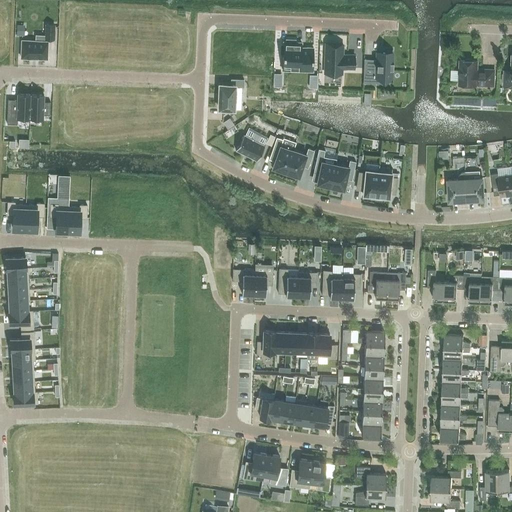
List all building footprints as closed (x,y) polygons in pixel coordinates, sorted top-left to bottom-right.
[(46,25),(45,38),(54,39),(54,25),(46,25)] [(22,40),(21,58),(47,59),(48,41),(22,40)] [(295,40),(286,40),(286,42),(283,42),(283,45),(281,44),(281,53),(283,53),(283,62),(291,63),(290,70),(312,71),(313,48),(301,47),(301,42),(295,42),(295,40)] [(343,44),(325,43),(324,73),(342,73),(342,68),(354,68),(354,55),(342,54),(343,44)] [(504,69),(503,86),(510,86),(510,88),(511,87),(511,50),(511,51),(511,69),(504,69)] [(392,53),(377,52),(376,62),(372,61),(372,64),(366,64),(365,76),(376,76),(391,77),(392,69),(393,69),(393,62),(392,62),(392,53)] [(460,60),(459,84),(494,86),(494,70),(477,69),(477,61),(472,61),(471,59),(466,59),(464,60),(460,60)] [(219,100),(219,109),(234,109),(235,86),(243,86),(244,80),(231,79),(231,85),(220,85),(219,93),(219,100)] [(8,99),(7,124),(17,124),(17,120),(30,120),(30,118),(31,94),(18,93),(17,99),(8,99)] [(31,94),(30,118),(43,118),(43,114),(50,115),(50,101),(43,101),(44,95),(31,94)] [(495,107),(493,99),(483,101),(484,109),(495,107)] [(243,134),(235,150),(257,160),(265,145),(243,134)] [(282,139),(276,137),(270,155),(276,157),(272,167),(285,172),(293,149),(280,145),(282,139)] [(306,154),(293,149),(285,172),(299,176),(302,166),(308,168),(314,150),(308,148),(306,154)] [(324,150),(318,149),(313,171),(319,173),(316,183),(330,186),(335,163),(336,159),(323,156),(324,150)] [(348,166),(335,163),(330,186),(344,189),(346,179),(352,180),(356,161),(349,160),(348,166)] [(365,172),(358,171),(356,187),(363,188),(363,195),(372,195),(371,196),(376,196),(379,167),(378,167),(378,171),(365,170),(365,172)] [(392,168),(379,167),(376,196),(380,197),(380,196),(389,197),(390,190),(396,191),(397,177),(391,176),(392,168)] [(449,201),(466,200),(465,171),(464,171),(464,172),(463,172),(461,173),(460,174),(459,176),(458,177),(458,179),(448,180),(449,201)] [(469,172),(467,172),(465,172),(465,171),(466,200),(483,199),(482,178),(472,178),(472,177),(471,175),(470,173),(469,172)] [(511,194),(511,187),(510,174),(498,176),(498,173),(491,174),(494,195),(505,193),(505,195),(511,194)] [(25,230),(26,204),(15,204),(15,202),(8,202),(7,214),(13,214),(13,229),(24,230),(25,230)] [(36,230),(37,215),(43,216),(44,203),(37,203),(37,205),(26,204),(25,230),(26,230),(36,230)] [(51,203),(50,216),(56,216),(56,231),(67,231),(67,232),(68,232),(69,206),(58,205),(58,204),(51,203)] [(80,206),(69,206),(68,232),(69,232),(69,231),(79,232),(80,217),(86,217),(87,205),(80,204),(80,206)] [(25,257),(6,258),(7,270),(8,270),(7,269),(26,268),(26,267),(25,257)] [(26,268),(7,269),(8,270),(8,280),(28,279),(28,267),(26,267),(26,268)] [(255,269),(233,268),(232,280),(242,280),(241,294),(254,294),(255,269)] [(298,275),(287,275),(288,268),(279,268),(278,293),(285,293),(285,296),(297,296),(298,275)] [(273,270),(255,269),(254,294),(266,295),(266,281),(272,282),(273,270)] [(444,300),(445,281),(435,281),(436,270),(428,269),(427,287),(433,287),(433,299),(444,300)] [(341,298),(342,273),(331,272),(332,270),(323,270),(322,295),(329,295),(329,297),(341,298)] [(298,275),(297,296),(310,297),(310,283),(316,283),(317,272),(298,271),(298,275)] [(387,298),(388,272),(370,271),(369,284),(367,284),(367,292),(368,292),(368,291),(375,291),(375,297),(387,298)] [(405,290),(405,283),(410,284),(410,277),(405,276),(406,272),(388,272),(387,298),(398,298),(399,289),(405,290)] [(361,274),(342,273),(341,298),(354,298),(354,285),(360,285),(361,274)] [(463,288),(463,275),(454,274),(451,281),(445,281),(444,300),(456,300),(457,288),(463,288)] [(480,301),(481,283),(469,282),(470,275),(463,275),(463,288),(469,289),(468,301),(480,301)] [(499,276),(492,276),(481,276),(481,283),(480,301),(492,302),(492,290),(498,290),(499,276)] [(511,276),(506,277),(499,276),(498,290),(505,290),(504,302),(511,302),(511,276)] [(28,279),(8,280),(9,289),(8,289),(8,291),(29,289),(28,279)] [(29,289),(8,291),(9,292),(9,301),(27,300),(27,301),(30,301),(29,289)] [(27,300),(9,301),(10,312),(28,311),(27,301),(27,300)] [(10,312),(9,312),(10,323),(20,323),(21,329),(33,328),(32,310),(28,311),(10,312)] [(342,329),(342,342),(350,342),(351,329),(342,329)] [(274,350),(275,331),(264,330),(263,341),(257,341),(256,353),(275,354),(275,350),(274,350)] [(21,338),(11,339),(11,350),(12,350),(35,349),(34,331),(21,332),(21,338)] [(285,351),(286,331),(284,331),(284,332),(275,331),(274,350),(275,350),(285,351)] [(296,351),(297,332),(287,332),(287,331),(286,331),(285,351),(296,351)] [(358,342),(365,342),(384,343),(384,331),(365,331),(365,336),(358,338),(358,342)] [(307,351),(307,332),(297,332),(296,351),(307,351)] [(317,352),(318,333),(307,332),(307,351),(317,352)] [(335,357),(335,344),(329,344),(329,333),(318,333),(317,352),(317,356),(335,357)] [(444,346),(470,347),(470,343),(463,340),(463,335),(444,334),(444,346)] [(511,359),(511,340),(501,340),(501,346),(491,345),(490,371),(501,372),(501,365),(503,365),(505,363),(505,359),(511,359)] [(383,355),(384,343),(365,342),(364,354),(383,355)] [(470,352),(470,347),(444,346),(443,357),(462,358),(462,351),(470,352)] [(35,349),(12,350),(13,361),(33,360),(35,360),(35,349)] [(383,366),(383,355),(364,354),(364,365),(383,366)] [(462,369),(462,358),(443,357),(443,368),(462,369)] [(33,360),(13,361),(13,370),(13,371),(33,370),(33,360)] [(382,377),(383,366),(364,365),(363,377),(382,377)] [(469,369),(462,369),(443,368),(442,380),(461,381),(462,375),(469,373),(469,369)] [(33,370),(13,371),(13,373),(14,382),(34,381),(33,370)] [(382,389),(382,377),(363,377),(363,388),(382,389)] [(442,380),(442,391),(468,392),(468,387),(461,387),(461,381),(442,380)] [(34,381),(14,382),(14,392),(14,393),(35,392),(35,391),(34,381)] [(381,400),(382,389),(363,388),(357,388),(357,392),(363,393),(362,399),(381,400)] [(14,392),(14,404),(38,403),(37,391),(35,391),(35,392),(14,393),(14,392)] [(442,391),(441,403),(460,403),(461,397),(467,397),(468,392),(442,391)] [(256,396),(254,408),(260,409),(259,416),(271,418),(274,399),(256,396)] [(295,402),(292,421),(303,423),(306,404),(307,400),(295,398),(294,402),(295,402)] [(274,399),(271,418),(281,420),(284,400),(274,399)] [(381,412),(381,400),(362,399),(362,411),(381,412)] [(509,432),(510,413),(503,412),(503,409),(501,406),(499,406),(500,400),(489,399),(488,425),(498,426),(498,431),(509,432)] [(284,400),(281,420),(292,421),(295,402),(294,402),(284,400)] [(460,415),(460,403),(441,403),(441,414),(460,415)] [(306,404),(303,423),(313,424),(316,405),(306,404)] [(316,405),(313,424),(325,426),(325,423),(331,424),(334,405),(327,404),(327,407),(316,405)] [(381,423),(381,412),(362,411),(362,422),(381,423)] [(467,415),(460,415),(441,414),(440,425),(459,426),(460,421),(467,419),(467,415)] [(347,422),(339,421),(338,434),(346,434),(347,422)] [(380,435),(381,423),(362,422),(361,434),(380,435)] [(459,432),(459,426),(440,425),(440,437),(466,438),(466,434),(459,432)] [(245,464),(242,478),(255,480),(256,475),(263,477),(264,474),(263,474),(267,454),(254,452),(251,465),(245,464)] [(267,454),(263,474),(264,474),(270,475),(269,482),(285,485),(287,471),(277,470),(279,456),(267,454)] [(291,472),(289,486),(309,488),(310,484),(309,483),(312,461),(299,459),(297,473),(291,472)] [(312,461),(309,483),(310,484),(316,484),(316,489),(328,491),(330,477),(323,476),(325,462),(312,461)] [(365,485),(385,485),(386,474),(369,473),(370,467),(356,466),(356,476),(365,479),(365,485)] [(497,470),(498,490),(509,490),(509,499),(511,499),(511,485),(509,486),(509,469),(497,470)] [(431,487),(451,488),(451,477),(461,477),(461,471),(448,470),(448,476),(431,476),(431,487)] [(486,490),(498,490),(497,470),(486,470),(486,486),(479,486),(480,500),(486,500),(486,490)] [(385,497),(385,485),(365,485),(365,490),(355,492),(355,504),(368,505),(368,496),(385,497)] [(450,500),(451,488),(431,487),(430,499),(447,500),(446,506),(460,507),(460,500),(450,500)]
